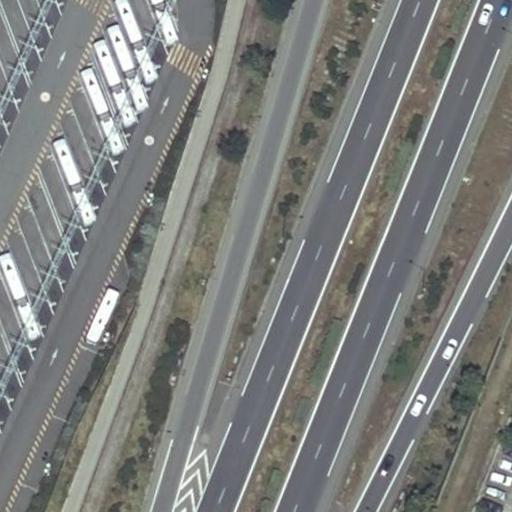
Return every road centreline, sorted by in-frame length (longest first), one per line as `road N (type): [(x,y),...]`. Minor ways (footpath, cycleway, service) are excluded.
road 1 (trunk): [(416,0),(212,511)]
road 2 (trunk): [(299,511),(500,0)]
road 3 (trunk): [(313,0),(159,511)]
road 4 (trunk): [(358,511),(511,215)]
